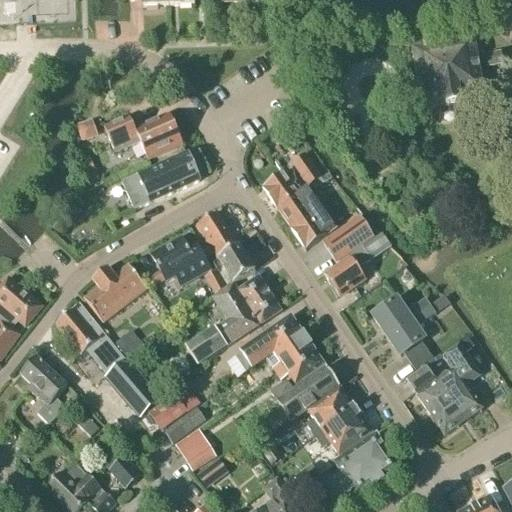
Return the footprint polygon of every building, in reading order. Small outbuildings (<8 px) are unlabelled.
[(169,8),(168,0),(142,0),(143,9),(169,8)] [(168,0),(169,8),(195,7),(194,0),(168,0)] [(501,54),(477,58),(474,43),(413,54),(422,106),(445,102),(446,108),(462,106),(461,100),(483,96),(478,65),(484,64),(485,70),(503,67),(501,54)] [(176,133),(170,118),(135,134),(130,121),(105,132),(115,157),(140,146),(147,162),(182,146),(181,142),(182,141),(178,132),(176,133)] [(98,138),(92,122),(77,128),(83,144),(98,138)] [(349,161),(378,155),(373,131),(344,137),(346,151),(349,161)] [(199,184),(187,156),(121,185),(134,213),(150,206),(199,184)] [(80,162),(83,169),(92,165),(89,158),(80,162)] [(311,194),(323,185),(305,158),(292,167),(311,194)] [(99,181),(93,165),(82,169),(88,185),(99,181)] [(285,176),(262,192),(276,212),(299,196),(285,176)] [(299,196),(276,212),(277,213),(277,212),(291,232),(290,232),(291,233),(302,225),(313,217),(320,212),(307,193),(300,197),(299,196)] [(82,213),(71,205),(53,231),(64,239),(82,213)] [(291,233),(305,254),(334,233),(320,212),(313,217),(302,225),(291,233)] [(214,268),(240,252),(217,215),(196,229),(208,248),(204,250),(214,268)] [(323,246),(336,266),(372,241),(359,221),(323,246)] [(389,249),(382,238),(368,247),(375,258),(389,249)] [(187,252),(181,241),(151,258),(166,285),(176,279),(181,288),(198,278),(211,272),(197,247),(187,252)] [(336,266),(339,271),(325,280),(333,292),(331,293),(337,301),(348,293),(349,295),(365,284),(358,273),(371,264),(361,249),(336,266)] [(233,287),(233,288),(255,274),(240,252),(214,268),(228,291),(233,287)] [(147,292),(128,268),(114,279),(108,272),(93,284),(98,291),(84,302),(103,326),(147,292)] [(226,290),(216,273),(205,280),(215,296),(226,290)] [(0,318),(14,330),(18,325),(25,330),(42,310),(9,280),(0,289),(0,318)] [(239,297),(233,288),(212,301),(228,324),(216,332),(215,332),(186,352),(198,370),(281,315),(260,283),(239,297)] [(386,340),(431,310),(425,301),(405,315),(397,303),(373,320),(386,340)] [(86,354),(99,370),(118,355),(80,307),(56,327),(81,358),(86,354)] [(436,317),(431,310),(386,340),(400,360),(424,343),(416,331),(436,317)] [(12,333),(14,330),(0,318),(0,324),(0,325),(0,364),(19,338),(12,333)] [(295,357),(310,347),(302,336),(291,320),(262,339),(262,340),(241,355),(226,365),(237,380),(251,370),(251,371),(266,361),(268,359),(266,355),(270,352),(285,342),(295,357)] [(435,359),(458,344),(450,332),(427,347),(435,359)] [(138,351),(126,338),(116,347),(128,360),(138,351)] [(314,353),(310,347),(295,357),(285,342),(270,352),(266,355),(268,359),(266,361),(281,384),(289,379),(296,389),(325,369),(314,353)] [(459,347),(447,354),(459,372),(456,374),(437,387),(451,408),(463,425),(483,412),(466,388),(480,379),(459,347)] [(36,361),(20,378),(32,388),(28,392),(38,402),(39,401),(46,407),(37,417),(49,428),(54,432),(71,415),(65,410),(56,401),(67,389),(36,361)] [(105,382),(139,421),(160,403),(126,363),(105,382)] [(340,391),(326,371),(293,394),(287,384),(270,396),(290,425),(340,391)] [(425,371),(406,384),(416,398),(435,384),(425,371)] [(162,434),(163,433),(186,416),(200,406),(185,387),(173,395),(174,397),(148,416),(162,434)] [(463,425),(451,408),(439,390),(419,403),(444,438),(463,425)] [(307,428),(315,440),(335,426),(333,423),(353,409),(352,409),(340,392),(308,415),(314,423),(307,428)] [(335,426),(315,440),(323,452),(330,447),(339,460),(372,437),(360,420),(361,419),(353,409),(352,409),(353,409),(333,423),(335,426)] [(187,417),(186,416),(163,433),(173,447),(195,429),(205,422),(196,411),(187,417)] [(86,419),(77,428),(91,441),(99,432),(86,419)] [(216,460),(206,445),(199,433),(175,448),(183,460),(192,475),(216,460)] [(116,443),(124,453),(131,447),(122,437),(116,443)] [(400,473),(376,438),(334,467),(339,474),(317,490),(320,495),(331,511),(353,496),(358,502),(373,491),(374,492),(385,485),(384,484),(400,473)] [(271,468),(281,461),(272,448),(261,455),(271,468)] [(149,466),(141,455),(133,461),(142,472),(149,466)] [(141,479),(125,461),(109,475),(125,493),(141,479)] [(73,466),(61,477),(60,477),(46,491),(66,511),(80,511),(87,505),(91,509),(90,510),(92,511),(110,511),(116,507),(104,496),(103,497),(100,493),(86,478),(86,479),(73,466)] [(320,479),(312,467),(293,479),(295,482),(288,486),(294,496),(320,479)] [(196,479),(206,492),(213,487),(203,474),(196,479)] [(301,511),(277,482),(263,493),(272,504),(262,511),(301,511)] [(511,488),(503,493),(511,509),(511,488)] [(495,511),(490,501),(468,511),(495,511)]
